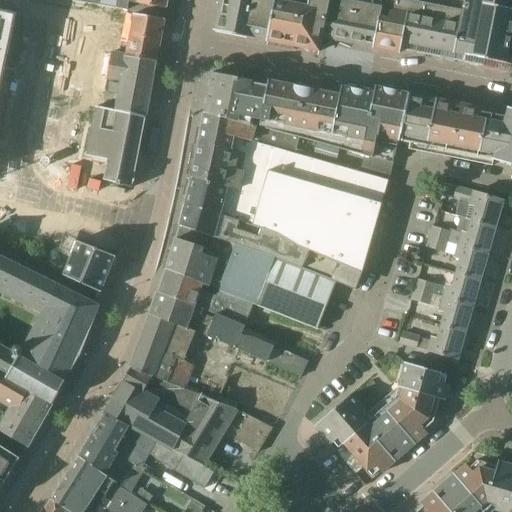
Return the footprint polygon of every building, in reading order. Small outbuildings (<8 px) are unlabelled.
[(63,0),(64,0),(123,9),(128,10),(130,1),(155,6),(166,8),(167,0),(63,0)] [(322,38),(373,48),(383,0),(220,0),(214,31),(319,52),(322,38)] [(511,0),(463,0),(461,10),(421,2),(408,0),(383,0),(373,48),(400,53),(401,50),(504,70),(505,63),(506,63),(511,32),(511,0)] [(122,27),(115,58),(123,59),(154,64),(164,19),(153,17),(155,6),(130,1),(128,10),(123,9),(119,26),(122,27)] [(0,80),(14,16),(0,12),(0,80)] [(109,56),(101,93),(101,94),(102,94),(102,95),(103,96),(146,104),(154,64),(123,59),(115,58),(109,56)] [(205,111),(301,138),(331,147),(394,164),(400,141),(410,94),(375,87),(374,93),(341,87),(339,96),(268,81),(267,84),(211,73),(211,74),(212,74),(205,111)] [(410,94),(400,141),(460,153),(458,159),(486,164),(487,158),(511,165),(511,108),(508,108),(506,117),(479,111),(479,108),(410,94)] [(91,109),(81,159),(104,163),(103,170),(132,176),(143,120),(91,109)] [(205,111),(198,144),(191,180),(179,226),(281,261),(336,282),(336,283),(337,282),(356,290),(362,273),(382,204),(377,202),(379,195),(384,197),(389,181),(296,154),(301,138),(205,111)] [(70,195),(72,184),(60,181),(58,192),(70,195)] [(89,204),(123,215),(130,193),(96,183),(89,204)] [(476,205),(472,220),(495,227),(503,200),(457,187),(454,198),(476,205)] [(68,206),(70,195),(58,192),(56,203),(68,206)] [(83,225),(117,235),(123,215),(89,204),(83,225)] [(59,233),(64,223),(53,218),(51,222),(48,228),(52,230),(59,233)] [(495,227),(472,220),(468,234),(463,232),(462,235),(433,227),(430,237),(447,242),(456,245),(488,254),(495,227)] [(78,241),(112,254),(117,235),(83,225),(78,241)] [(281,261),(179,226),(167,269),(203,283),(254,304),(318,330),(336,283),(336,282),(281,261)] [(430,237),(427,247),(444,252),(447,242),(430,237)] [(74,251),(65,273),(63,277),(100,292),(115,256),(112,254),(78,241),(74,251)] [(480,280),(488,254),(456,245),(453,255),(456,256),(455,258),(461,260),(457,273),(480,280)] [(0,373),(12,352),(10,351),(0,345),(0,291),(43,313),(23,348),(19,356),(64,382),(78,357),(79,357),(99,305),(0,256),(0,373)] [(245,326),(254,304),(203,283),(167,269),(158,292),(195,305),(196,305),(245,326)] [(473,306),(480,280),(457,273),(453,287),(447,285),(447,288),(444,287),(441,297),(444,298),(473,306)] [(435,284),(418,279),(415,290),(432,295),(435,284)] [(432,295),(415,290),(412,300),(441,308),(440,311),(445,313),(442,327),(465,333),(473,306),(444,298),(441,297),(432,295)] [(195,305),(158,292),(150,314),(195,332),(209,337),(235,349),(241,335),(245,326),(217,314),(196,305),(195,305)] [(184,387),(188,375),(192,377),(194,372),(190,371),(193,365),(183,362),(195,332),(150,314),(130,369),(184,387)] [(457,360),(465,333),(442,327),(438,340),(432,338),(428,352),(457,360)] [(420,338),(402,333),(400,343),(417,348),(420,338)] [(251,337),(241,335),(236,349),(267,362),(274,346),(251,337)] [(19,356),(23,348),(22,347),(21,346),(19,345),(18,344),(16,344),(14,345),(13,346),(12,346),(11,347),(11,348),(10,350),(10,351),(12,352),(0,373),(52,404),(53,404),(65,382),(64,382),(19,356)] [(267,362),(301,377),(305,368),(308,362),(308,361),(274,346),(267,362)] [(342,435),(347,440),(343,443),(349,449),(341,456),(356,473),(364,467),(368,471),(375,465),(382,473),(396,461),(390,454),(396,449),(402,456),(428,433),(424,430),(433,422),(437,409),(442,410),(449,386),(438,382),(441,373),(405,363),(398,388),(397,387),(367,414),(351,395),(314,427),(331,445),(342,435)] [(238,409),(184,387),(130,369),(104,413),(204,465),(238,409)] [(0,430),(28,447),(52,404),(0,373),(0,430)] [(141,468),(150,454),(165,463),(164,464),(193,482),(204,465),(104,413),(91,435),(130,461),(136,464),(135,465),(141,468)] [(248,414),(234,439),(258,453),(273,428),(248,414)] [(117,484),(130,461),(91,435),(78,458),(80,460),(117,484)] [(0,491),(6,482),(5,482),(20,458),(0,445),(0,491)] [(142,511),(147,505),(117,484),(80,460),(63,485),(61,484),(51,499),(70,511),(142,511)] [(466,464),(441,486),(447,493),(440,498),(435,492),(421,503),(423,506),(416,511),(490,511),(493,510),(500,511),(511,511),(511,465),(498,461),(497,466),(486,463),(483,473),(475,463),(469,468),(466,464)] [(70,511),(51,499),(43,511),(70,511)]
